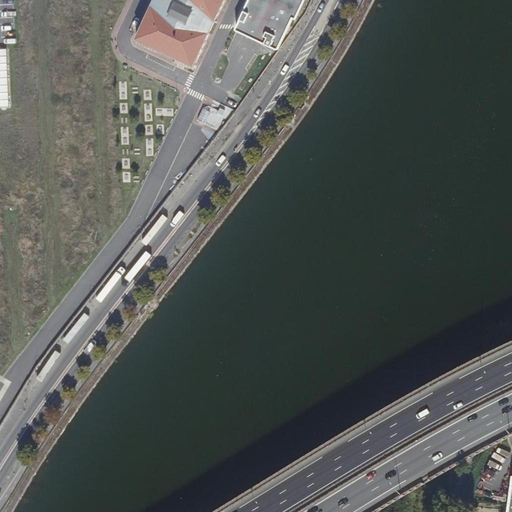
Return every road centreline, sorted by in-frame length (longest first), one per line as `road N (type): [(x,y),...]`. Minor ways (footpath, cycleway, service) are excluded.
road 1 (secondary): [(0,482),(47,407),(278,112),(344,0)]
road 2 (secondary): [(323,0),(256,114),(125,277),(0,454)]
road 3 (motorway): [(511,365),(257,511)]
road 4 (motorway): [(314,511),(511,402)]
